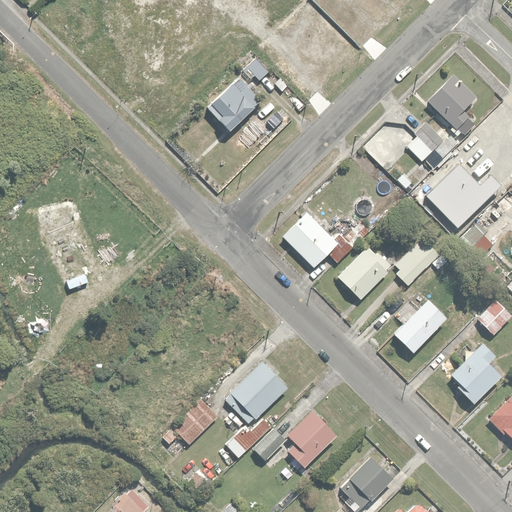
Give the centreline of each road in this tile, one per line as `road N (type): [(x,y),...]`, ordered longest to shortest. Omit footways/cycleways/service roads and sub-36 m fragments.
road 1 (residential): [(501,511),(224,234)]
road 2 (residential): [(224,234),(455,1)]
road 3 (residential): [(224,234),(0,11)]
